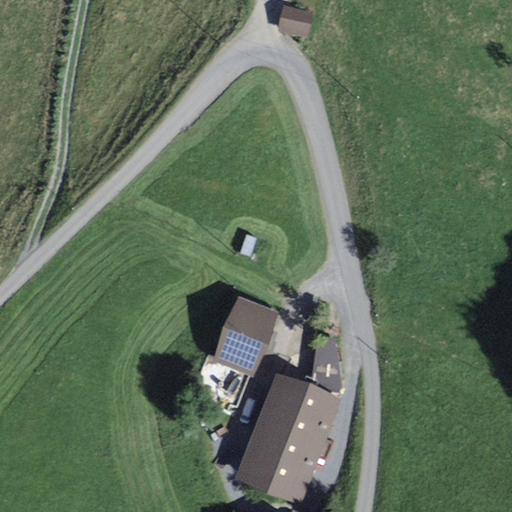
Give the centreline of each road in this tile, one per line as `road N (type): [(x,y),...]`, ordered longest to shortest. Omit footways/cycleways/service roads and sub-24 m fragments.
road 1 (unclassified): [(0,298),(237,55),(266,48),(287,57),(317,126),(361,317),(371,400),(362,511)]
road 2 (track): [(353,276),(298,310),(250,405),(229,468),(255,511)]
road 3 (track): [(35,263),(30,251),(61,160),(85,0)]
road 4 (track): [(305,511),(330,478),(364,337)]
